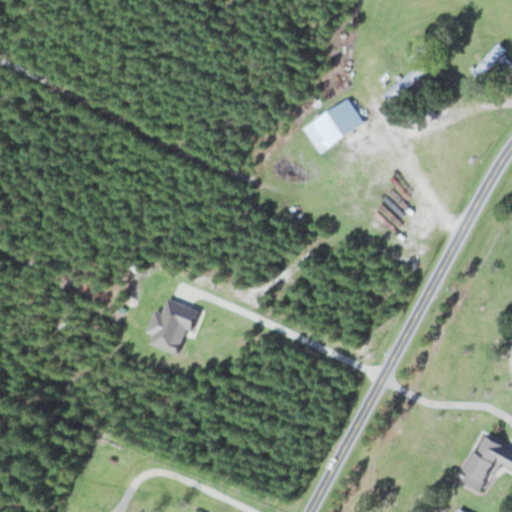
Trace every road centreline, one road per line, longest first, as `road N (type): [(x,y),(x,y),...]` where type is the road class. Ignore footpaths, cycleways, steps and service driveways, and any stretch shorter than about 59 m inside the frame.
road 1 (track): [(0,60),(297,200),(431,211)]
road 2 (residential): [(311,511),(511,141)]
